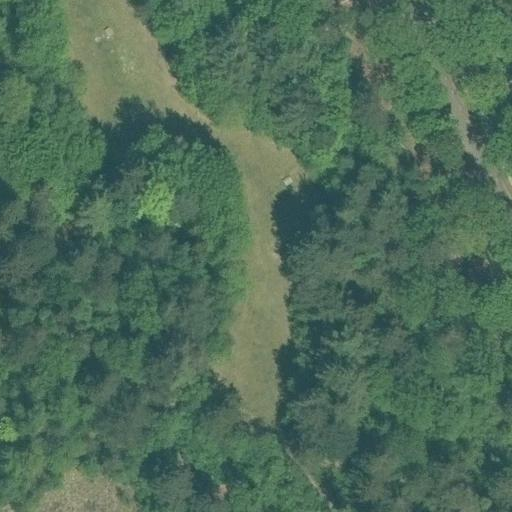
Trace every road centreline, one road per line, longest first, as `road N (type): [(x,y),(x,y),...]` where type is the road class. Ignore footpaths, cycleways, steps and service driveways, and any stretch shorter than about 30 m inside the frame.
road 1 (track): [(0,136),(29,204),(79,264),(96,318),(129,360),(141,460),(187,511)]
road 2 (tertiary): [(511,227),(396,0)]
